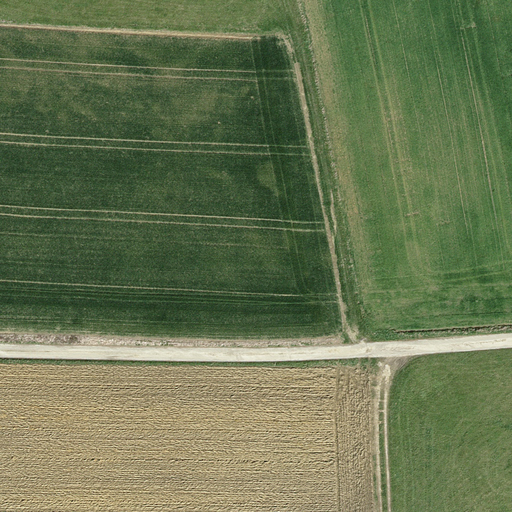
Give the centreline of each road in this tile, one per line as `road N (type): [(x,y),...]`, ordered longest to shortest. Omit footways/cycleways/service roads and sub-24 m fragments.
road 1 (track): [(511,340),(301,356),(0,346)]
road 2 (track): [(402,348),(379,389),(383,511)]
